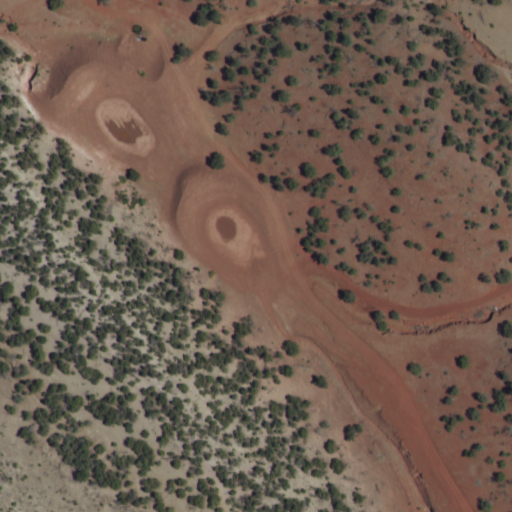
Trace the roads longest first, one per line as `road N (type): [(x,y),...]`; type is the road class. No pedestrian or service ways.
road 1 (track): [(84,0),(151,30),(168,71),(277,232)]
road 2 (track): [(277,232),(382,307),(424,316),(469,306),(511,283)]
